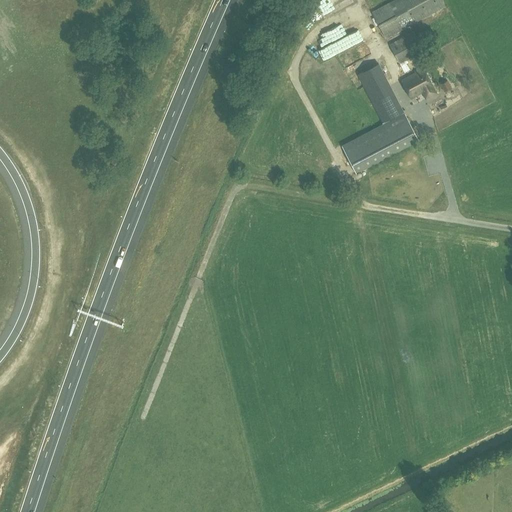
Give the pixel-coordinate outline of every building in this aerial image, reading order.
[(448,6),(444,0),(394,0),(373,12),(387,38),(448,6)] [(426,52),(414,31),(390,44),(400,64),(420,52),(422,54),(426,52)] [(357,75),(382,122),(404,112),(379,63),(357,75)] [(426,98),(436,93),(433,86),(423,67),(415,71),(416,73),(401,80),(411,98),(422,92),(426,98)] [(440,84),(445,92),(452,87),(448,80),(440,84)] [(341,146),(356,173),(419,140),(405,113),(341,146)]
